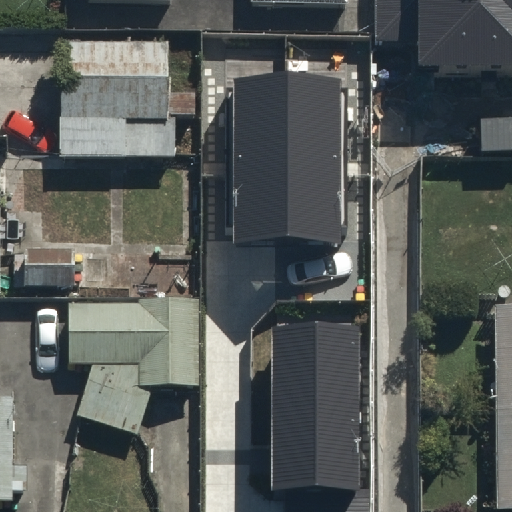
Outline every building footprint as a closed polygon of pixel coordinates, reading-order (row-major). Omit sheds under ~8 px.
[(90,0),(90,16),(175,18),(174,0),(252,0),(252,22),(351,24),(351,0),(90,0)] [(511,0),(375,0),(375,48),(419,48),(419,76),(511,76),(511,0)] [(171,61),(64,60),(62,174),(178,175),(179,132),(196,132),(197,104),(171,104),(171,61)] [(342,80),(234,79),(233,245),(341,245),(342,80)] [(78,259),(13,259),(13,293),(27,293),(27,305),(78,304),(78,259)] [(142,317),(72,318),(72,380),(95,380),(79,428),(138,448),(152,404),(202,403),(201,310),(142,311),(142,317)] [(511,511),(511,324),(494,325),(497,511),(511,511)] [(358,328),(271,328),(271,491),(288,491),(288,511),(367,511),(368,488),(357,488),(358,328)] [(0,511),(15,511),(15,510),(30,510),(30,484),(14,484),(14,419),(0,419),(0,511)]
